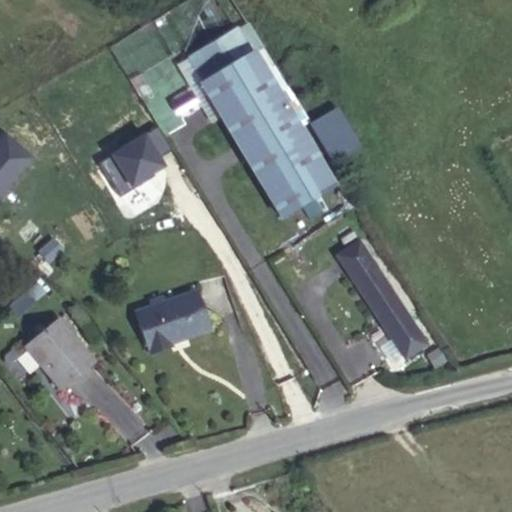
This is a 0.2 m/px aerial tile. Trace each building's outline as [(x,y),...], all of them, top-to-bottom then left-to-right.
[(282,211),(337,180),(261,47),(254,51),(241,28),(197,55),(206,71),(203,76),(282,211)] [(290,61),(296,72),(318,59),(313,49),(290,61)] [(296,72),(306,89),(328,77),(318,59),(296,72)] [(328,77),(306,89),(341,151),(362,140),(328,77)] [(389,269),(372,240),(369,242),(386,271),(389,269)] [(369,279),(386,271),(369,242),(352,250),(369,279)] [(435,348),(389,269),(386,271),(369,279),(416,359),(435,348)] [(140,302),(124,308),(141,349),(162,340),(161,338),(200,322),(184,284),(152,297),(140,302)] [(149,291),(138,296),(140,302),(152,297),(149,291)] [(375,310),(366,294),(355,300),(365,316),(375,310)] [(48,322),(16,352),(50,387),(82,357),(48,322)]
